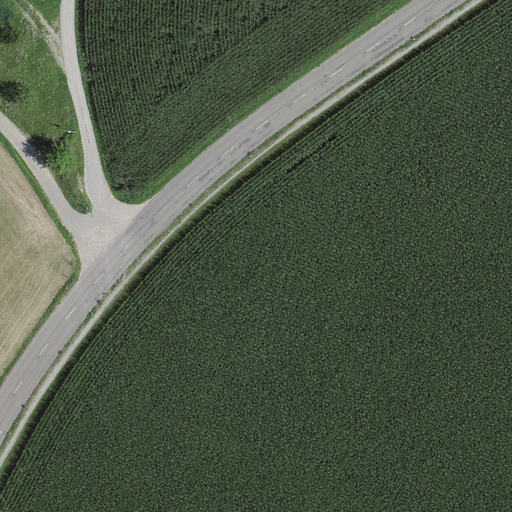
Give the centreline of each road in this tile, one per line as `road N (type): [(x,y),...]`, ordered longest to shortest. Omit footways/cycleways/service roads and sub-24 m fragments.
road 1 (tertiary): [(0,417),(107,265),(190,186),(441,0)]
road 2 (track): [(107,265),(108,220),(75,78),(70,0)]
road 3 (track): [(107,265),(0,124)]
